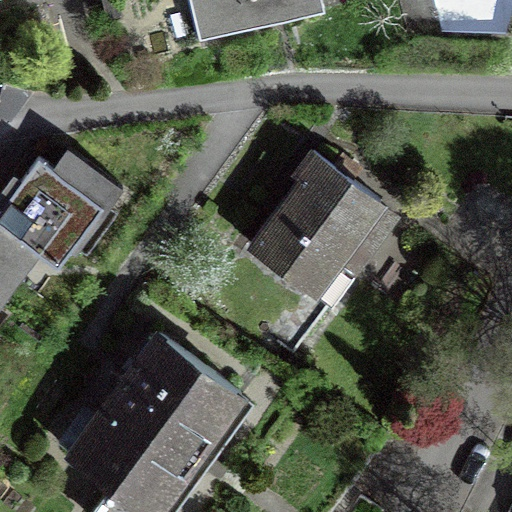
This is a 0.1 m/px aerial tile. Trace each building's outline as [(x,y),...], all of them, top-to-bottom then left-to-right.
[(321,10),(318,0),(187,0),(198,40),(321,10)] [(62,269),(120,187),(54,140),(15,195),(0,216),(0,225),(38,252),(62,269)] [(375,204),(378,201),(311,153),(294,176),(300,180),(250,247),(328,304),(392,216),(375,204)] [(0,225),(0,305),(38,252),(0,225)] [(152,511),(238,393),(156,333),(67,455),(109,486),(90,511),(152,511)] [(291,453),(346,490),(384,433),(329,396),(291,453)]
